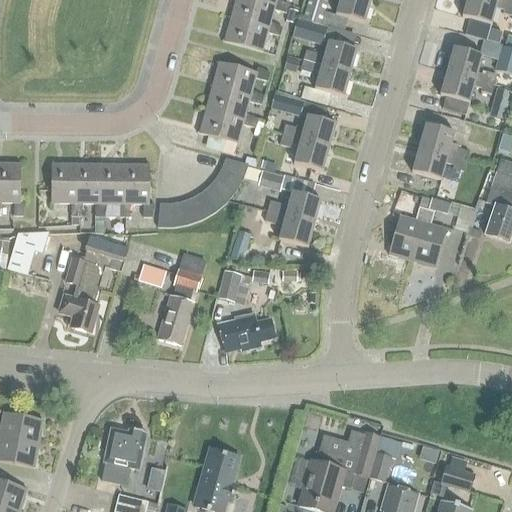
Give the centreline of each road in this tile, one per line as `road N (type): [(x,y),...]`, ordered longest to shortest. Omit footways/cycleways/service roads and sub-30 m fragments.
road 1 (residential): [(348,378),(342,323),(355,241),(420,0)]
road 2 (residential): [(0,124),(115,125),(147,110),(183,0)]
road 3 (residential): [(348,378),(240,387),(98,379)]
road 4 (residential): [(511,381),(348,378)]
road 5 (residential): [(98,379),(58,511)]
